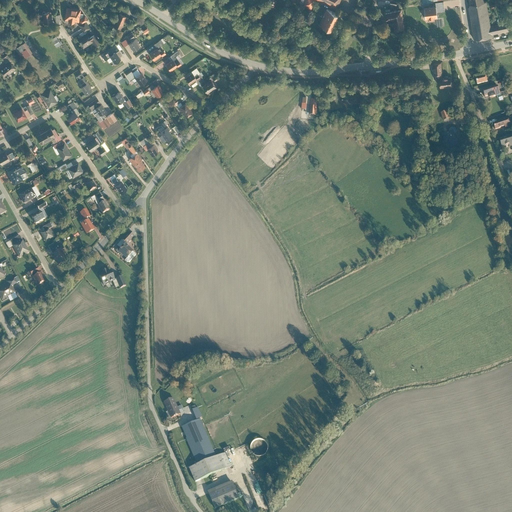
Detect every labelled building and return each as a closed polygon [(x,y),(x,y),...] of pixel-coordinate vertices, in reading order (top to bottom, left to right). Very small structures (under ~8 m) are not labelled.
[(304,0),(303,4),(311,8),(314,0),(316,0),(337,9),(340,0),(304,0)] [(490,25),(486,0),(484,1),(483,0),(469,0),(470,3),(468,7),(474,38),(493,35),(493,33),(511,30),(510,22),(490,25)] [(436,6),(424,7),(425,17),(437,16),(436,6)] [(78,22),(79,9),(65,8),(64,20),(66,20),(66,22),(73,23),(73,21),(78,22)] [(332,29),(339,14),(327,8),(320,24),(332,29)] [(405,28),(402,9),(385,11),(386,19),(393,18),(395,30),(405,28)] [(49,11),(39,12),(40,24),(50,22),(49,11)] [(125,16),(117,13),(112,27),(119,30),(125,16)] [(86,33),(77,39),(82,47),(91,42),(94,46),(100,42),(94,33),(88,37),(86,33)] [(54,47),(60,44),(55,35),(49,39),(54,47)] [(135,37),(127,43),(132,51),(139,46),(136,42),(138,41),(135,37)] [(166,40),(164,37),(156,43),(158,45),(166,40)] [(31,53),(25,42),(15,48),(22,59),(31,53)] [(160,54),(156,48),(148,54),(153,60),(160,54)] [(117,49),(107,56),(113,64),(119,60),(116,56),(120,53),(117,49)] [(7,54),(1,59),(6,64),(7,63),(12,59),(7,54)] [(175,63),(172,60),(164,66),(169,71),(176,65),(175,63)] [(0,69),(5,76),(13,70),(7,63),(6,64),(0,69)] [(433,73),(441,73),(441,63),(433,63),(433,73)] [(133,76),(130,71),(125,75),(129,80),(133,76)] [(146,80),(140,71),(134,75),(136,78),(132,81),(136,87),(146,80)] [(191,72),(184,78),(188,84),(196,78),(191,72)] [(198,83),(203,79),(198,72),(195,74),(198,78),(196,80),(198,83)] [(452,76),(439,77),(440,87),(452,86),(452,76)] [(486,76),(476,79),(477,84),(487,82),(486,76)] [(207,93),(216,86),(210,79),(201,87),(207,93)] [(90,89),(85,81),(78,86),(84,93),(90,89)] [(161,89),(157,84),(150,89),(155,97),(160,94),(158,91),(161,89)] [(500,93),(497,86),(483,91),(485,97),(489,96),(490,99),(496,96),(497,99),(508,96),(507,91),(500,93)] [(57,102),(49,89),(41,94),(48,107),(57,102)] [(124,98),(118,91),(111,97),(116,104),(124,98)] [(317,97),(309,96),(308,116),(316,116),(317,97)] [(108,109),(99,97),(88,105),(92,111),(98,107),(100,110),(97,113),(100,115),(108,109)] [(183,117),(191,111),(184,100),(175,106),(183,117)] [(12,114),(17,122),(26,117),(21,108),(12,114)] [(447,111),(440,114),(443,122),(450,119),(447,111)] [(68,117),(72,124),(79,119),(75,112),(68,117)] [(115,119),(111,113),(105,117),(109,122),(115,119)] [(511,129),(511,127),(509,116),(497,119),(498,124),(493,125),(495,131),(504,128),(505,132),(511,129)] [(102,120),(100,118),(96,120),(102,128),(109,122),(105,117),(102,120)] [(36,134),(41,144),(55,136),(49,126),(36,134)] [(167,127),(158,133),(164,141),(170,136),(167,131),(168,130),(167,127)] [(458,145),(453,132),(441,136),(444,144),(447,143),(449,148),(458,145)] [(511,146),(511,133),(503,136),(504,138),(498,140),(501,150),(511,146)] [(91,151),(101,144),(95,136),(85,143),(91,151)] [(130,147),(133,153),(136,151),(129,136),(116,143),(119,148),(125,144),(127,148),(130,147)] [(72,155),(64,142),(56,146),(63,160),(72,155)] [(156,149),(153,144),(145,149),(150,157),(156,152),(155,150),(156,149)] [(0,154),(0,161),(1,164),(11,159),(6,151),(0,154)] [(142,160),(137,152),(128,158),(137,172),(144,167),(140,161),(142,160)] [(33,174),(39,171),(36,162),(29,164),(33,174)] [(67,168),(72,177),(83,171),(78,162),(67,168)] [(20,165),(6,173),(14,187),(22,182),(19,178),(25,175),(20,165)] [(96,189),(90,180),(83,184),(89,193),(96,189)] [(127,188),(121,181),(115,186),(121,193),(127,188)] [(19,195),(24,204),(36,198),(31,189),(19,195)] [(109,210),(104,202),(98,205),(102,214),(109,210)] [(88,218),(85,211),(78,214),(82,221),(88,218)] [(31,217),(35,225),(43,221),(38,212),(31,217)] [(94,230),(88,220),(80,225),(86,235),(94,230)] [(49,230),(41,235),(45,243),(53,238),(49,230)] [(134,238),(129,233),(120,242),(123,244),(126,247),(134,238)] [(30,253),(24,242),(13,247),(19,259),(30,253)] [(126,247),(123,244),(116,253),(125,260),(126,258),(131,262),(137,255),(126,247)] [(61,250),(52,256),(58,266),(67,260),(61,250)] [(114,281),(110,272),(106,273),(105,270),(99,273),(100,276),(98,277),(102,286),(114,281)] [(34,279),(38,287),(46,283),(41,275),(34,279)] [(124,287),(121,277),(115,280),(118,289),(124,287)] [(0,292),(0,298),(3,303),(16,295),(11,286),(0,292)] [(23,289),(17,291),(19,297),(25,294),(23,289)] [(181,414),(174,398),(164,403),(171,419),(181,414)] [(199,417),(196,408),(191,410),(194,419),(199,417)] [(199,421),(181,428),(197,466),(188,470),(193,483),(231,467),(224,452),(215,457),(199,421)] [(260,458),(269,449),(260,439),(251,448),(260,458)] [(240,499),(233,482),(207,493),(215,510),(240,499)]
